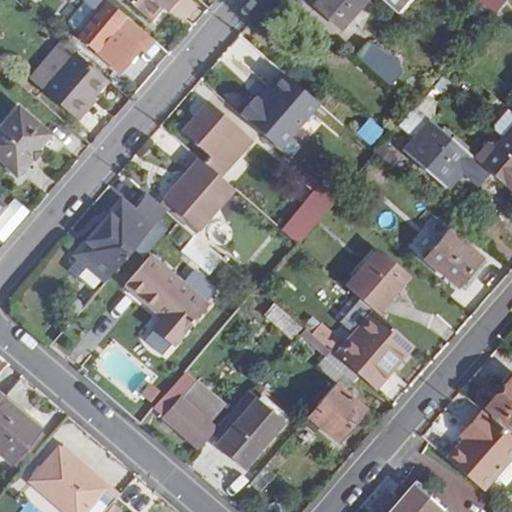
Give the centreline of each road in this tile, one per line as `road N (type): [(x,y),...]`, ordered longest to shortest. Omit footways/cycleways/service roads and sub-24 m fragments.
road 1 (residential): [(240,0),(0,278)]
road 2 (residential): [(0,330),(210,511)]
road 3 (residential): [(334,511),(511,304)]
